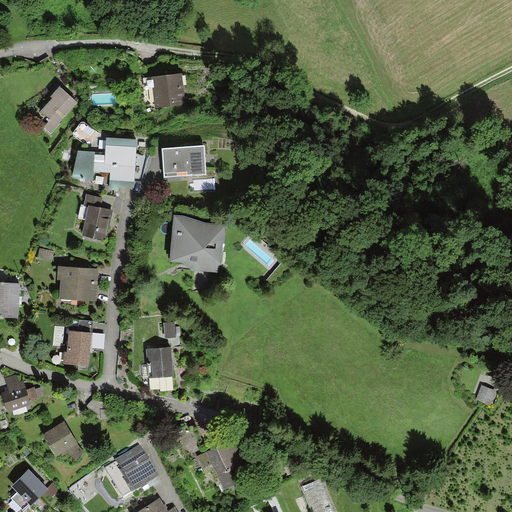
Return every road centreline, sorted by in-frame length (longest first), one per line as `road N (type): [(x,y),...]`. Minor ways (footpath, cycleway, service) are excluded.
road 1 (residential): [(0,357),(269,434),(386,496),(435,511)]
road 2 (residential): [(0,55),(85,42),(226,54),(272,71)]
road 3 (track): [(272,71),(382,125),(405,122),(511,67)]
